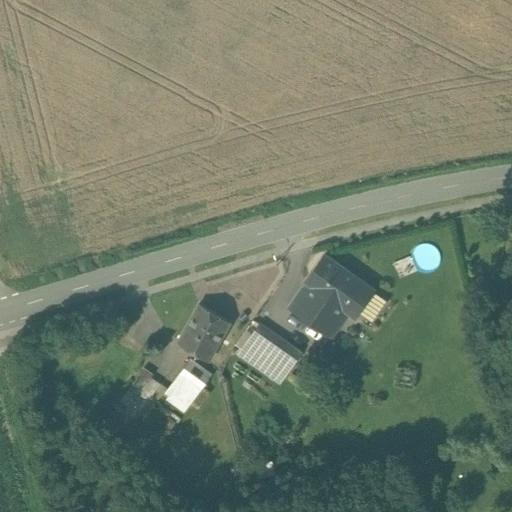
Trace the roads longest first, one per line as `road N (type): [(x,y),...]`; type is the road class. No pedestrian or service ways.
road 1 (secondary): [(0,314),(331,213),(511,177)]
road 2 (track): [(1,334),(44,511)]
